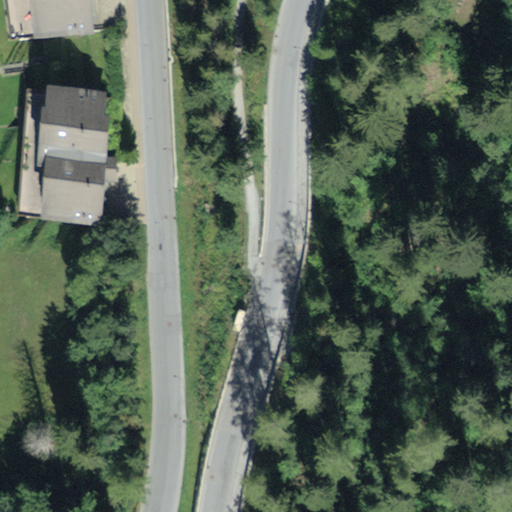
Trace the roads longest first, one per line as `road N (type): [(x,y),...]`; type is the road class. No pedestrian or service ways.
road 1 (tertiary): [(215,511),(281,230),(287,60),(300,0)]
road 2 (tertiary): [(155,511),(167,426),(147,0)]
